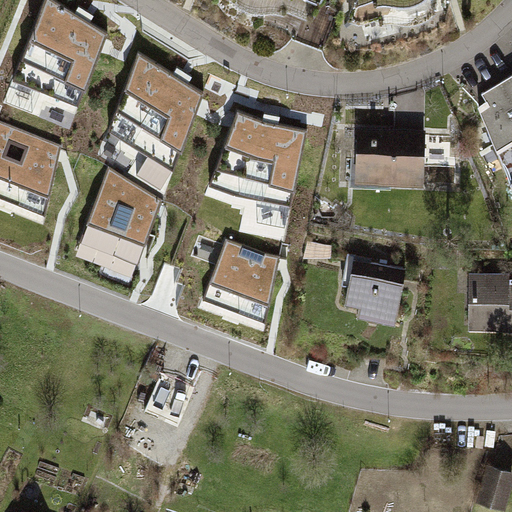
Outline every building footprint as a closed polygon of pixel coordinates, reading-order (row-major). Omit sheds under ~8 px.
[(80,105),(108,32),(55,0),(45,0),(14,79),(80,105)] [(232,0),(238,5),(244,9),(252,13),(260,14),(268,13),(273,0),(274,0),(307,14),(312,0),(232,0)] [(175,171),(205,92),(139,51),(109,130),(175,171)] [(511,84),(478,103),(511,189),(511,84)] [(292,207),(308,130),(266,121),(239,110),(210,185),(236,195),(292,207)] [(0,196),(46,216),(62,145),(0,119),(0,196)] [(423,133),(362,131),(360,176),(421,178),(423,133)] [(80,242),(139,264),(163,200),(109,166),(80,242)] [(267,321),(281,255),(266,253),(227,239),(204,298),(267,321)] [(406,269),(355,259),(347,303),(374,309),(372,319),(395,323),(406,269)] [(504,275),(473,275),(472,321),(504,321),(504,328),(511,327),(511,284),(504,284),(504,275)] [(163,373),(147,410),(180,424),(195,387),(163,373)] [(511,472),(490,465),(480,496),(502,503),(511,472)]
